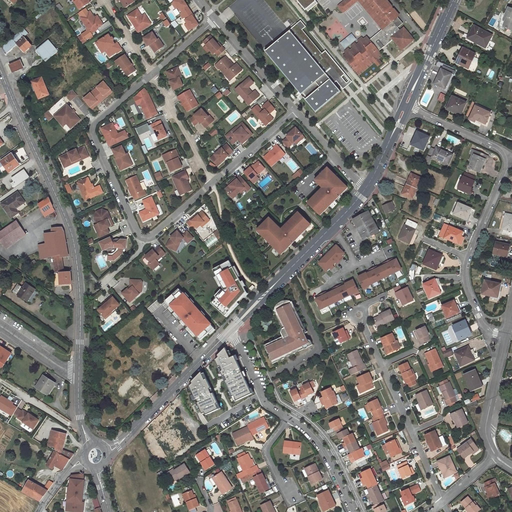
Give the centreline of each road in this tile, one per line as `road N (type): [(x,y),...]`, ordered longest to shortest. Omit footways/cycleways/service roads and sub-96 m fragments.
road 1 (residential): [(506,335),(484,327),(463,270),(505,157),(405,105)]
road 2 (tertiary): [(14,105),(71,230),(78,374)]
road 3 (residential): [(152,74),(91,127),(142,243)]
road 4 (residential): [(359,314),(442,501)]
road 5 (tertiary): [(105,449),(230,329)]
road 6 (tertiary): [(230,329),(329,228)]
road 7 (residential): [(506,335),(485,430),(494,456)]
road 8 (residential): [(152,74),(211,182)]
